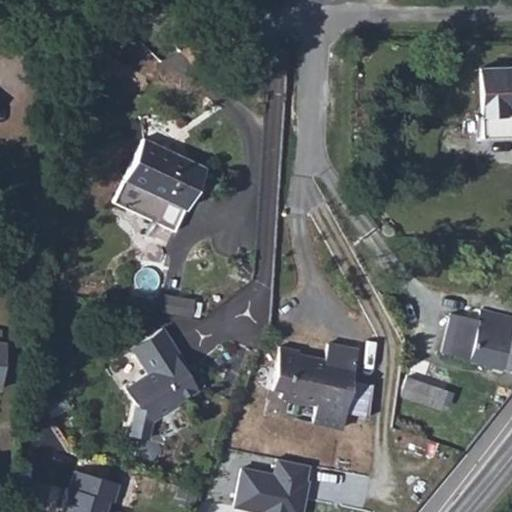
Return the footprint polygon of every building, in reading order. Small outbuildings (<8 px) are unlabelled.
[(511,67),(480,69),(481,114),(511,113),(511,67)] [(118,223),(180,253),(213,190),(150,160),(118,223)] [(511,370),(511,317),(481,310),(478,320),(451,314),(442,353),(511,370)] [(163,328),(132,347),(148,372),(125,387),(137,405),(144,406),(153,420),(177,405),(178,397),(195,386),(178,360),(183,357),(163,328)] [(368,368),(338,364),(336,378),(309,375),(310,372),(290,370),(284,415),(294,417),(293,422),(330,427),(328,444),(358,448),(368,368)] [(0,417),(8,418),(12,371),(0,370),(0,417)] [(401,397),(450,409),(455,388),(406,376),(401,397)] [(302,511),(312,465),(276,459),(273,476),(239,470),(233,506),(258,511),(257,511),(302,511)] [(122,483),(80,469),(74,486),(72,485),(65,503),(67,504),(64,511),(107,511),(111,501),(116,502),(122,483)]
